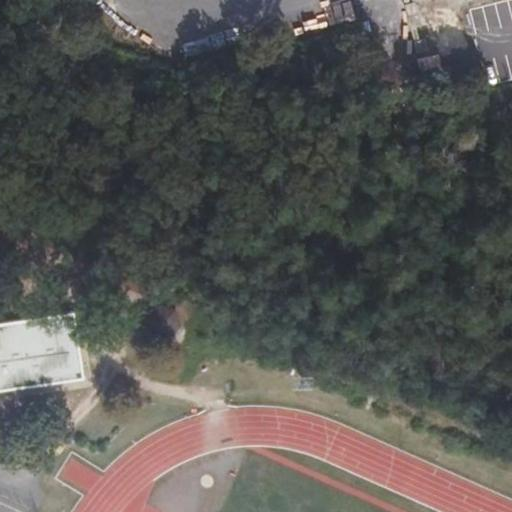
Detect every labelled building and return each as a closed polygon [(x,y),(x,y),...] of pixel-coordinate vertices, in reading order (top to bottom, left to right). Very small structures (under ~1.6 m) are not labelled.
[(511,0),(474,0),(488,64),(511,59),(511,0)] [(433,8),(414,9),(415,64),(433,63),(433,8)] [(0,313),(15,311),(10,281),(0,282),(0,313)] [(174,312),(157,308),(146,321),(151,338),(168,342),(180,329),(174,312)] [(0,392),(84,380),(73,315),(0,326),(0,392)]
